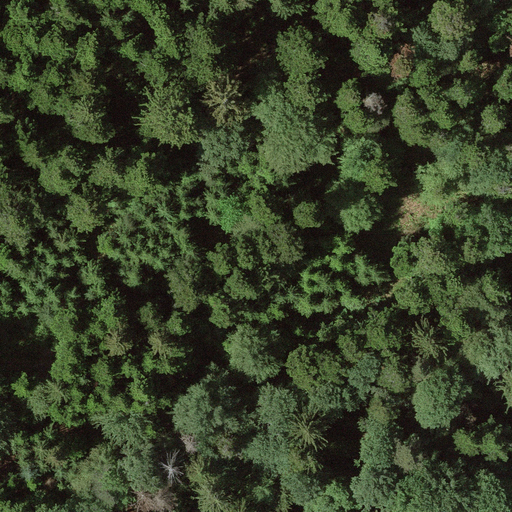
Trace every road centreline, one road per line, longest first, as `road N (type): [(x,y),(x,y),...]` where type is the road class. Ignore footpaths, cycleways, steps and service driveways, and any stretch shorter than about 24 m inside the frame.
road 1 (track): [(227,0),(402,233),(449,274)]
road 2 (track): [(0,101),(130,0)]
